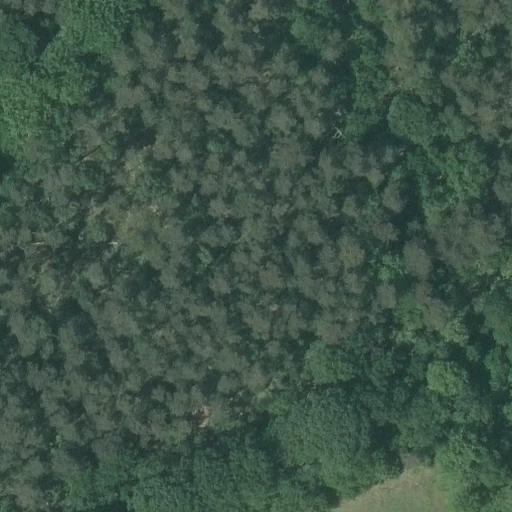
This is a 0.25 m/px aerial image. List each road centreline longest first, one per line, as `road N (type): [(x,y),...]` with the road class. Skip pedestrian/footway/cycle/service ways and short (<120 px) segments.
road 1 (track): [(124,511),(470,360),(365,107)]
road 2 (unknown): [(511,351),(144,511)]
road 3 (track): [(84,0),(0,94)]
